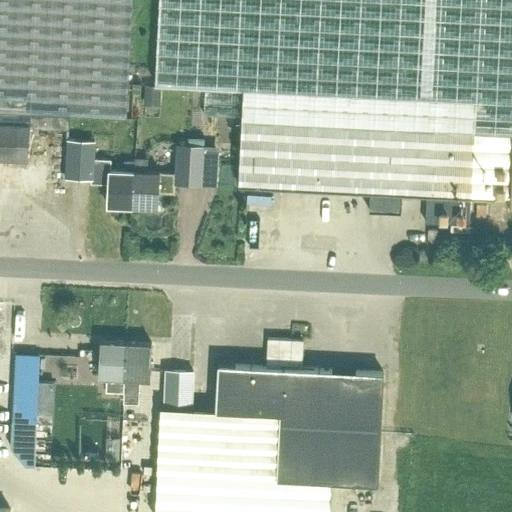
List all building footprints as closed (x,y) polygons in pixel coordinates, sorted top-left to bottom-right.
[(0,0),(0,120),(30,122),(30,110),(71,112),(127,115),(132,0),(0,0)] [(511,0),(158,0),(155,81),(243,86),(238,182),(370,188),(369,209),(401,210),(402,190),(472,193),(510,195),(511,155),(511,0)] [(161,85),(145,84),(144,99),(160,100),(161,85)] [(71,112),(30,110),(30,122),(70,124),(71,112)] [(0,156),(28,158),(30,122),(0,120),(0,156)] [(134,160),(124,159),(123,168),(109,168),(110,158),(93,157),(94,139),(67,138),(65,175),(91,176),(91,181),(108,182),(107,203),(132,204),(134,160)] [(148,156),(134,155),(134,160),(132,204),(157,206),(158,190),(174,191),(175,181),(201,182),(203,144),(177,143),(176,170),(147,169),(148,156)] [(468,222),(470,197),(425,194),(424,219),(468,222)] [(157,469),(155,511),(329,511),(331,476),(378,478),(382,368),(302,364),(303,336),(268,335),(267,363),(220,361),(218,406),(193,404),(194,368),(165,367),(164,403),(160,403),(157,469)] [(123,390),(125,340),(100,339),(98,375),(113,376),(112,389),(123,390)] [(125,340),(123,390),(123,400),(138,401),(139,377),(149,377),(151,341),(125,340)] [(33,424),(33,420),(37,420),(40,352),(15,351),(14,365),(15,365),(13,419),(23,419),(23,423),(33,424)]
